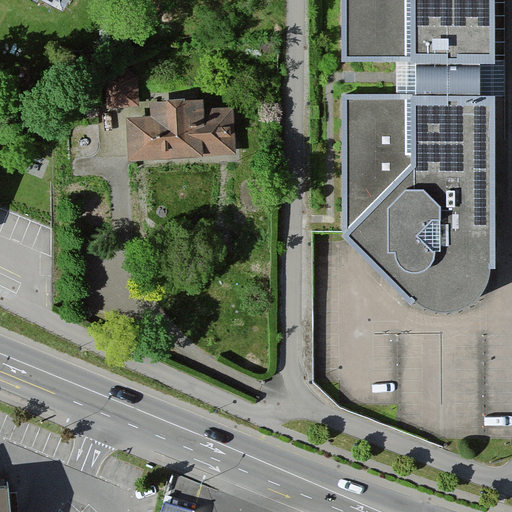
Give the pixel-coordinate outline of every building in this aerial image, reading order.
[(62,0),(20,0),(54,16),(62,0)] [(488,290),(492,268),(492,103),(475,103),(475,68),(493,68),(492,0),(344,0),(344,68),(399,68),(399,100),(343,100),(343,236),(337,242),(407,311),(428,317),(446,319),(461,314),(477,305),(488,290)] [(104,81),(106,113),(137,111),(135,79),(104,81)] [(147,121),(122,122),(124,166),(233,161),(231,114),(200,115),(200,105),(146,108),(147,121)] [(0,511),(12,511),(8,473),(0,474),(0,511)] [(165,497),(160,511),(192,511),(195,505),(165,497)]
